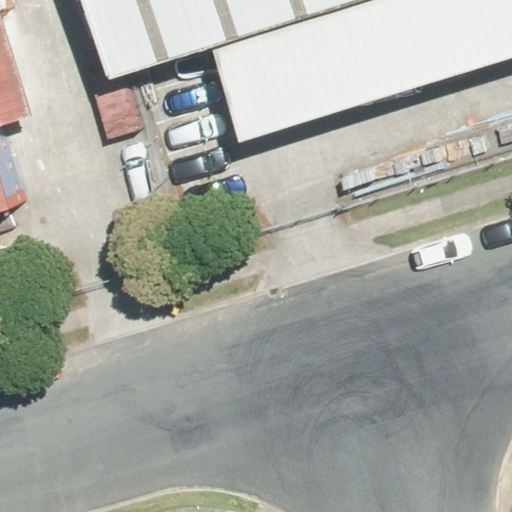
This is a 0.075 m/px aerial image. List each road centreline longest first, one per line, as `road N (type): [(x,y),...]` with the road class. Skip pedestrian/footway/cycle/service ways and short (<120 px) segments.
road 1 (unclassified): [(0,442),(355,330)]
road 2 (unclassified): [(355,330),(411,511)]
road 3 (unclassified): [(355,330),(511,280)]
